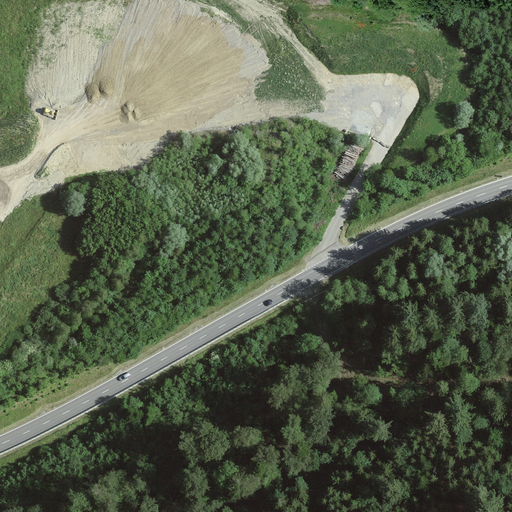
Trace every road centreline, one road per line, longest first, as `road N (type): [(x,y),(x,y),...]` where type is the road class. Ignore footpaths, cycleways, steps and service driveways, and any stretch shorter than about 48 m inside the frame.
road 1 (tertiary): [(511,183),(377,238),(0,443)]
road 2 (track): [(271,0),(340,11),(357,22),(367,40),(366,105),(394,118),(374,157)]
